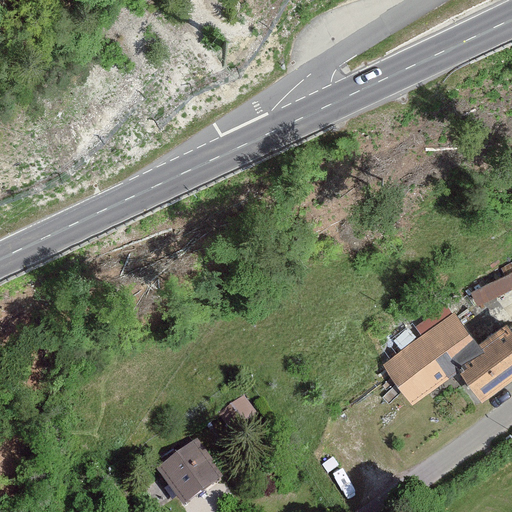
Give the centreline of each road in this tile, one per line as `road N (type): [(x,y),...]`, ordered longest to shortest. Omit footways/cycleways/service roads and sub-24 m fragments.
road 1 (secondary): [(172,180),(511,15)]
road 2 (unclassified): [(425,0),(172,180)]
road 3 (secondary): [(0,259),(172,180)]
road 4 (tertiary): [(511,411),(379,511)]
